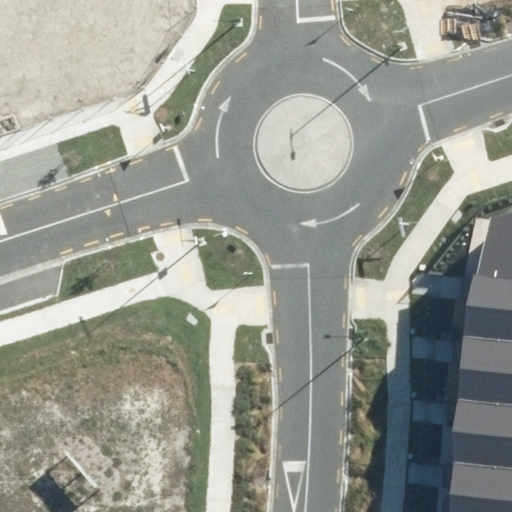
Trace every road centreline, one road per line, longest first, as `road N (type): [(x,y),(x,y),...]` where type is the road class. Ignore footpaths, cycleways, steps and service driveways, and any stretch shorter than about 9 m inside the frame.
road 1 (residential): [(312,213),(292,511)]
road 2 (residential): [(235,170),(0,239)]
road 3 (residential): [(235,170),(226,120),(234,95),(249,74),(296,52)]
road 4 (residential): [(385,110),(388,134),(373,179),(335,208),(312,213)]
road 5 (residential): [(511,72),(385,110)]
